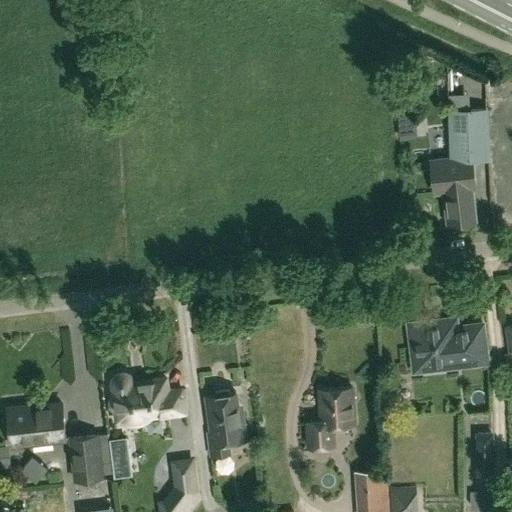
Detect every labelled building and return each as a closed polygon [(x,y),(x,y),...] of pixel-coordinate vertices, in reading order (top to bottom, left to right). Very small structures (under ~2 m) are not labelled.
[(401,138),(412,137),(411,131),(417,131),(415,107),(398,108),(401,138)] [(475,218),(470,181),(473,177),(471,157),(488,157),(486,109),(450,110),(452,156),(433,158),(437,190),(445,189),(448,221),(475,218)] [(485,357),(482,325),(456,329),(455,322),(439,323),(439,321),(411,324),(412,329),(409,330),(410,340),(413,340),(415,365),(485,357)] [(138,378),(135,375),(133,373),(129,370),(125,370),(120,370),(115,371),(111,376),(110,382),(110,389),(111,395),(109,398),(109,401),(109,406),(111,409),(114,411),(115,423),(119,425),(120,423),(126,426),(138,427),(144,425),(149,422),(152,419),(189,414),(186,384),(171,386),(170,374),(138,378)] [(309,447),(333,445),(331,426),(353,424),(351,386),(319,387),(321,419),(307,420),(309,447)] [(231,392),(228,388),(216,390),(215,394),(206,395),(211,431),(208,431),(212,454),(230,451),(228,441),(246,438),(242,409),(237,405),(235,391),(231,392)] [(66,437),(62,402),(26,406),(26,404),(8,406),(12,443),(66,437)] [(494,431),(476,431),(476,481),(494,481),(494,431)] [(74,479),(102,477),(99,434),(71,437),(74,479)] [(110,438),(111,451),(128,448),(127,436),(110,438)] [(159,511),(193,511),(201,501),(199,493),(200,491),(195,456),(171,459),(174,483),(174,485),(163,500),(158,500),(159,511)] [(374,471),(358,472),(360,511),(389,511),(387,471),(374,471)] [(398,511),(423,511),(422,486),(397,487),(398,511)] [(492,505),(492,491),(470,491),(470,505),(492,505)]
